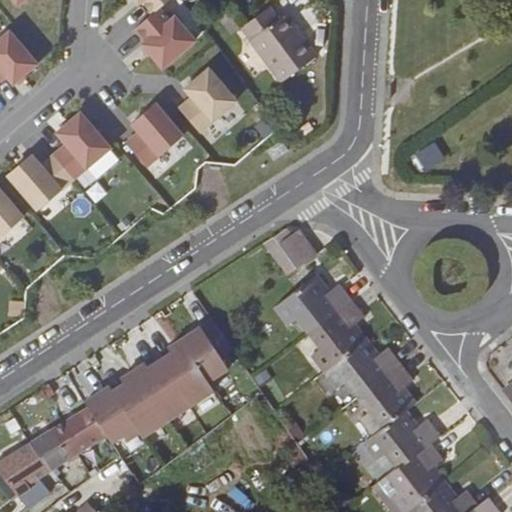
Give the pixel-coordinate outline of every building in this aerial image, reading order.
[(133,0),(138,5),(142,1),(152,14),(164,4),(168,0),(133,0)] [(195,41),(164,4),(152,14),(135,28),(146,41),(142,44),(163,69),(195,41)] [(240,28),(280,82),(316,56),(286,13),(279,19),(270,7),(240,28)] [(37,64),(9,32),(0,40),(0,80),(6,76),(13,85),(37,64)] [(236,101),(209,69),(185,89),(192,98),(179,109),(200,133),(236,101)] [(146,167),(183,136),(155,104),(131,124),(139,133),(126,144),(146,167)] [(31,155),(7,176),(37,211),(110,148),(80,113),(56,134),(66,145),(41,167),(31,155)] [(281,141),(266,150),(273,161),(288,151),(281,141)] [(415,147),(421,166),(443,159),(437,141),(415,147)] [(0,190),(0,237),(23,217),(0,190)] [(291,235),(286,229),(263,244),(287,275),(296,269),(278,244),(291,235)] [(278,244),(296,269),(317,253),(299,229),(291,235),(278,244)] [(327,293),(315,277),(276,307),(290,325),(298,319),(310,334),(351,300),(339,284),(327,293)] [(351,300),(310,334),(321,349),(314,355),(326,371),(365,341),(353,326),(364,317),(351,300)] [(149,369),(216,328),(211,320),(173,345),(177,349),(172,353),(149,368),(149,369)] [(216,328),(149,369),(144,372),(130,381),(124,384),(113,391),(98,400),(123,437),(127,442),(140,434),(143,439),(215,392),(209,384),(229,371),(221,358),(232,351),(216,328)] [(365,341),(326,371),(339,387),(346,381),(358,396),(401,363),(388,347),(377,356),(365,341)] [(144,372),(149,369),(149,368),(144,363),(139,367),(144,372)] [(401,363),(358,396),(370,412),(362,418),(375,435),(404,413),(415,405),(402,389),(413,380),(401,363)] [(130,381),(144,372),(139,367),(126,376),(130,381)] [(124,384),(130,381),(126,376),(121,380),(124,384)] [(109,386),(85,402),(88,406),(98,400),(113,391),(109,386)] [(123,437),(98,400),(88,406),(106,436),(112,444),(123,437)] [(88,406),(62,422),(76,455),(106,436),(88,406)] [(441,435),(429,418),(416,428),(404,413),(375,435),(365,442),(378,459),(386,453),(397,468),(430,443),(441,435)] [(76,455),(62,422),(30,442),(50,471),(76,455)] [(50,471),(30,442),(0,460),(0,472),(18,496),(28,509),(50,493),(37,479),(50,471)] [(405,511),(443,483),(432,468),(443,459),(430,443),(397,468),(388,476),(400,491),(392,497),(403,511),(405,511)] [(140,484),(120,456),(110,464),(129,493),(140,484)] [(18,496),(0,472),(0,485),(12,501),(18,496)] [(443,483),(405,511),(471,511),(479,506),(466,490),(456,499),(443,483)] [(499,511),(489,499),(479,506),(471,511),(499,511)] [(97,511),(89,503),(80,511),(97,511)]
